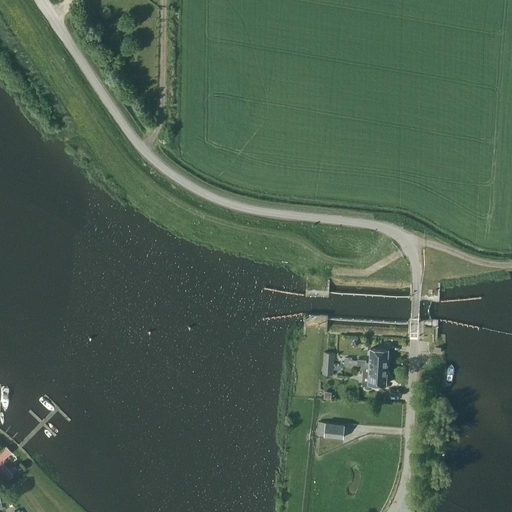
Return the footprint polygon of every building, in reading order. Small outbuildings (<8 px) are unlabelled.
[(357,364),(387,366),(389,350),(370,348),(369,362),(366,362),(366,360),(357,359),(357,361),(352,360),(352,358),(344,358),(344,366),(357,367),(357,364)] [(324,352),(323,366),(333,367),(334,353),(324,352)] [(386,384),(387,366),(357,364),(357,367),(357,369),(363,370),(362,383),(386,384)] [(333,375),(333,367),(323,366),(323,374),(333,375)] [(344,424),(326,422),(319,422),(317,435),(324,435),(343,438),(344,424)] [(0,472),(7,480),(13,475),(1,462),(11,452),(6,446),(0,451),(0,472)] [(0,493),(0,507),(9,505),(7,492),(0,493)]
